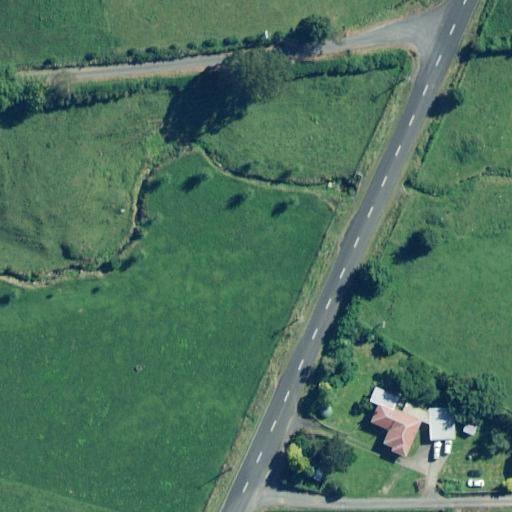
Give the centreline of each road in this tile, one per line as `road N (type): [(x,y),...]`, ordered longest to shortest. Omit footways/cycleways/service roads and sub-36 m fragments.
road 1 (unclassified): [(462,0),(236,511)]
road 2 (track): [(0,93),(446,33)]
road 3 (track): [(511,495),(241,500)]
